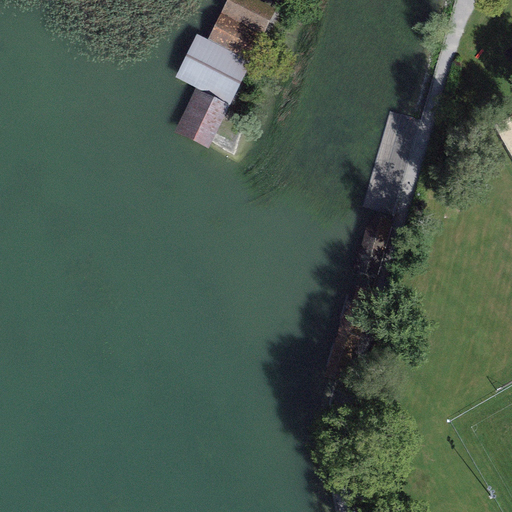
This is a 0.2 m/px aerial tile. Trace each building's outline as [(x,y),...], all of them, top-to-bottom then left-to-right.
[(275,13),(248,0),(229,0),(223,12),(265,33),(275,13)] [(263,37),(221,16),(212,33),(254,54),(263,37)] [(251,56),(200,30),(178,72),(230,98),(251,56)] [(178,130),(212,145),(231,102),(197,87),(178,130)] [(371,224),(359,268),(372,272),(384,228),(371,224)] [(352,284),(328,374),(343,378),(367,288),(352,284)]
